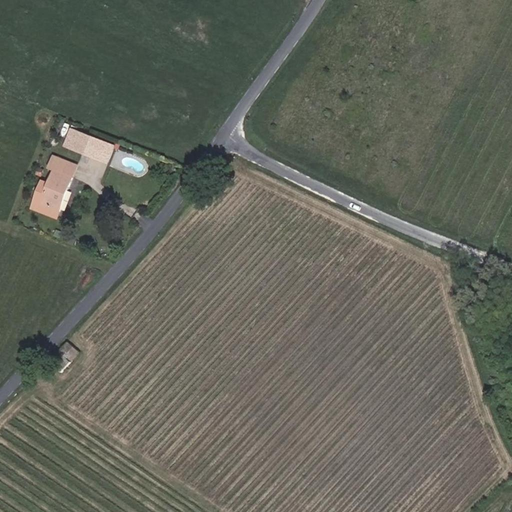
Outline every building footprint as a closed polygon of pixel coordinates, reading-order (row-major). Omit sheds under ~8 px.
[(77,149),(83,133),(75,130),(70,147),(77,149)] [(104,159),(110,143),(83,133),(77,149),(83,151),(104,159)] [(112,161),(117,145),(110,143),(104,159),(112,161)] [(74,177),(69,175),(74,164),(55,157),(51,167),(57,170),(52,183),(43,204),(60,211),(74,177)] [(43,204),(52,183),(45,180),(34,208),(58,218),(60,211),(43,204)] [(63,372),(80,353),(69,343),(51,363),(63,372)]
